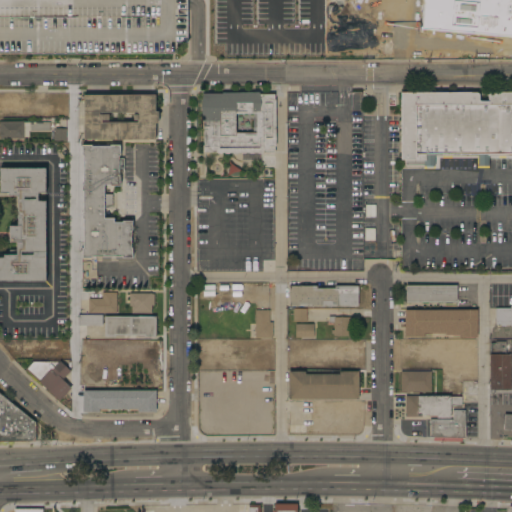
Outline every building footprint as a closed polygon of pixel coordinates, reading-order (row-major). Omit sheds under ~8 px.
[(0,0),(187,0),(188,1),(188,43),(177,43),(177,54),(0,54),(0,0)] [(511,0),(439,0),(440,42),(511,42),(511,0)] [(476,93),(478,93),(479,94),(479,96),(479,101),(488,101),(489,92),(511,92),(511,156),(489,156),(489,166),(478,166),(478,155),(435,155),(435,166),(424,166),(405,165),(405,160),(401,160),(401,93),(476,93)] [(275,94),(275,153),(203,153),(203,95),(275,94)] [(0,115),(0,98),(18,98),(18,95),(27,95),(27,96),(29,96),(29,108),(27,108),(27,110),(22,110),(22,105),(21,105),(21,115),(0,115)] [(155,95),(155,112),(158,112),(158,123),(155,123),(155,140),(84,140),(84,95),(155,95)] [(49,103),(49,116),(36,116),(36,103),(49,103)] [(0,122),(24,121),(24,123),(50,123),(50,131),(29,131),(29,137),(24,137),(24,139),(0,139),(0,122)] [(66,141),(54,141),(54,134),(55,134),(55,129),(66,129),(66,141)] [(92,145),(92,147),(110,146),(110,145),(120,145),(120,156),(119,156),(119,176),(120,176),(120,186),(110,186),(110,185),(104,185),(104,195),(112,195),(112,209),(104,209),(104,218),(114,218),(114,223),(122,222),(122,221),(132,221),(132,231),(131,231),(131,248),(132,248),(132,258),(123,258),(123,256),(92,257),(92,258),(82,258),(82,249),(84,249),(83,219),(82,219),(82,212),(83,212),(83,191),(82,191),(82,185),(84,185),(83,155),(82,155),(82,145),(92,145)] [(0,169),(45,168),(45,193),(38,193),(38,201),(45,201),(46,281),(0,281),(0,258),(3,258),(3,255),(9,255),(9,250),(17,250),(16,243),(9,243),(9,238),(10,238),(10,233),(9,233),(9,226),(18,226),(17,197),(8,197),(8,193),(0,193),(0,169)] [(317,286),(317,289),(335,289),(335,286),(358,286),(358,306),(289,306),(289,286),(317,286)] [(457,286),(457,303),(456,303),(456,306),(452,306),(452,303),(406,303),(406,286),(457,286)] [(88,314),(88,299),(102,299),(102,293),(117,293),(117,314),(88,314)] [(152,294),(154,294),(154,306),(152,306),(152,314),(131,314),(131,306),(129,306),(129,293),(152,294)] [(511,327),(511,325),(495,325),(495,309),(510,309),(510,306),(511,306),(511,327)] [(307,309),(307,322),(293,322),(293,309),(307,309)] [(269,310),(270,322),(273,322),(273,338),(255,338),(255,332),(254,332),(254,329),(256,329),(255,310),(269,310)] [(477,310),(477,338),(459,338),(459,335),(445,335),(445,334),(424,334),(424,337),(404,337),(404,310),(477,310)] [(102,315),(102,327),(78,327),(78,315),(102,315)] [(156,317),(156,338),(144,338),(144,335),(115,336),(115,337),(105,337),(105,317),(156,317)] [(334,336),(334,334),(331,334),(331,330),(334,330),(334,322),(328,322),(328,317),(335,317),(353,317),(353,323),(350,323),(350,336),(334,336)] [(314,339),(304,339),(304,324),(314,324),(314,339)] [(231,341),(231,346),(236,346),(236,353),(232,353),(232,358),(206,358),(206,357),(205,357),(205,355),(199,355),(199,341),(231,341)] [(489,355),(511,355),(511,390),(489,390),(489,355)] [(33,361),(33,362),(60,362),(71,371),(62,380),(71,388),(59,401),(25,369),(33,361)] [(305,372),(305,375),(339,375),(339,372),(358,372),(358,399),(288,400),(288,372),(305,372)] [(431,372),(431,392),(425,392),(425,393),(422,393),(422,392),(409,392),(409,394),(407,394),(407,392),(401,392),(401,372),(431,372)] [(156,391),(156,412),(138,412),(138,409),(99,409),(99,412),(83,413),(83,391),(156,391)] [(0,394),(35,422),(36,441),(13,442),(13,444),(11,445),(9,445),(7,443),(7,444),(5,445),(3,445),(1,444),(0,443),(0,394)] [(461,406),(450,406),(450,418),(436,418),(436,416),(422,416),(422,417),(405,417),(405,396),(450,396),(450,397),(461,397),(461,406)] [(430,438),(430,420),(452,420),(453,410),(465,410),(465,426),(466,426),(466,437),(465,437),(465,438),(462,438),(433,438),(430,438)] [(511,415),(511,430),(503,430),(504,415),(511,415)]
